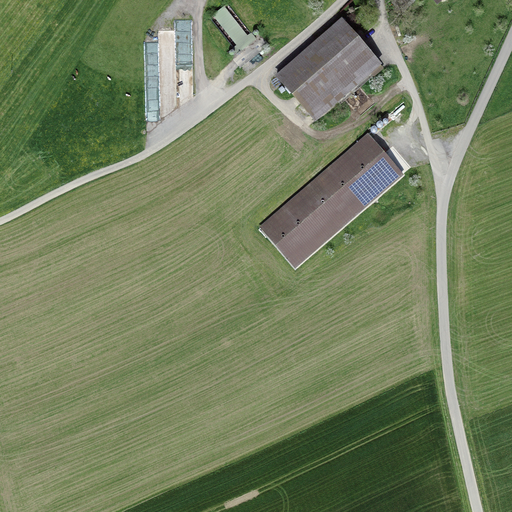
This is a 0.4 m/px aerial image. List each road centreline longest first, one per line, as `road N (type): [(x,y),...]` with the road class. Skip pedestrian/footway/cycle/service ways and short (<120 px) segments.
road 1 (tertiary): [(511,36),(441,193),(446,370),(475,511)]
road 2 (residential): [(342,0),(146,154),(0,220)]
